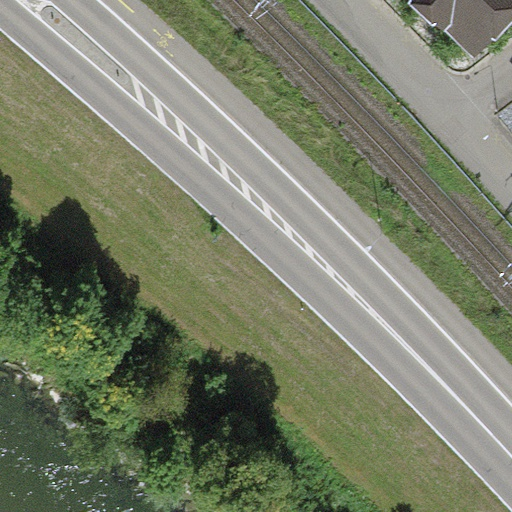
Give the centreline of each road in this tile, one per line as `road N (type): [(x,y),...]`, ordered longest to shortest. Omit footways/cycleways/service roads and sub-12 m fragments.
road 1 (secondary): [(511,454),(304,244),(30,0)]
road 2 (residential): [(337,0),(457,119)]
